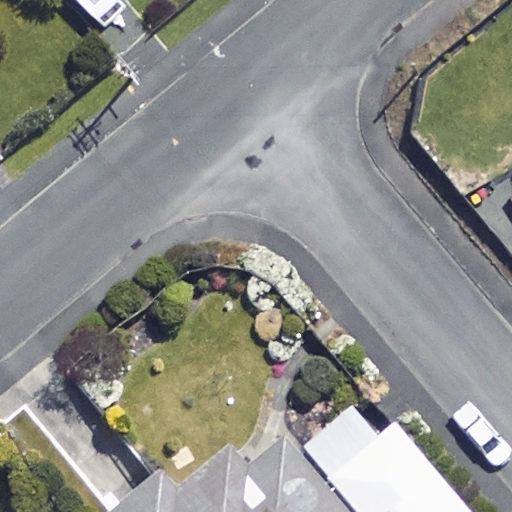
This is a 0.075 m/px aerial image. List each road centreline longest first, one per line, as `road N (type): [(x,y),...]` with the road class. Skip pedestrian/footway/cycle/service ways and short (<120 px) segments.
road 1 (residential): [(511,412),(236,93)]
road 2 (residential): [(0,295),(236,93)]
road 3 (residential): [(236,93),(349,0)]
